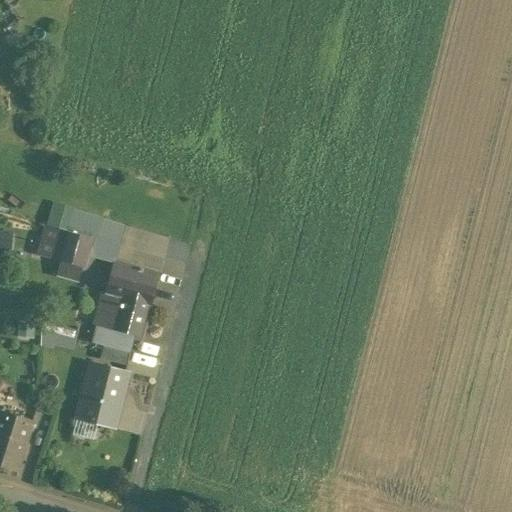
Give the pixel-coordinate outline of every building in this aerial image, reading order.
[(91,238),(40,224),(39,225),(47,227),(39,256),(60,262),(60,261),(82,267),(86,255),(91,238)] [(115,260),(116,260),(120,246),(91,238),(86,255),(114,263),(115,260)] [(159,272),(138,266),(116,260),(115,260),(114,263),(97,325),(107,328),(135,335),(138,335),(146,304),(150,305),(159,272)] [(78,282),(82,267),(60,261),(60,262),(56,276),(78,282)] [(20,320),(19,336),(35,337),(36,321),(20,320)] [(76,330),(43,322),(41,329),(73,337),(76,330)] [(97,325),(92,343),(104,346),(107,328),(97,325)] [(135,335),(107,328),(104,346),(131,352),(135,335)] [(131,352),(104,346),(100,359),(127,366),(131,352)] [(129,373),(92,363),(77,420),(115,429),(129,373)] [(32,422),(0,412),(0,468),(16,473),(32,422)]
